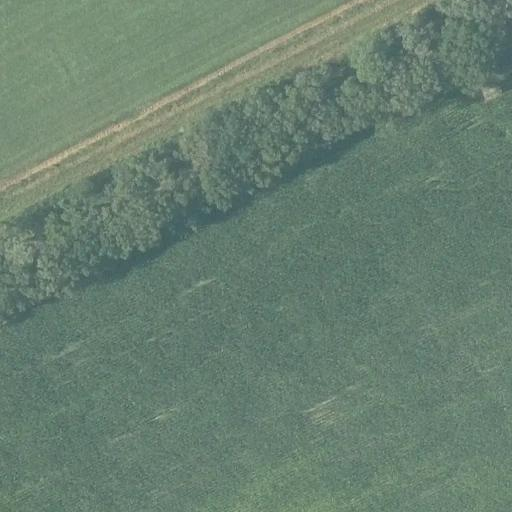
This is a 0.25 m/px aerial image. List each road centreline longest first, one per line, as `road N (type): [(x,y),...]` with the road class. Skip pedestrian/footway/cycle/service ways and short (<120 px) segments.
road 1 (unclassified): [(0,264),(511,3)]
road 2 (track): [(415,0),(0,210)]
